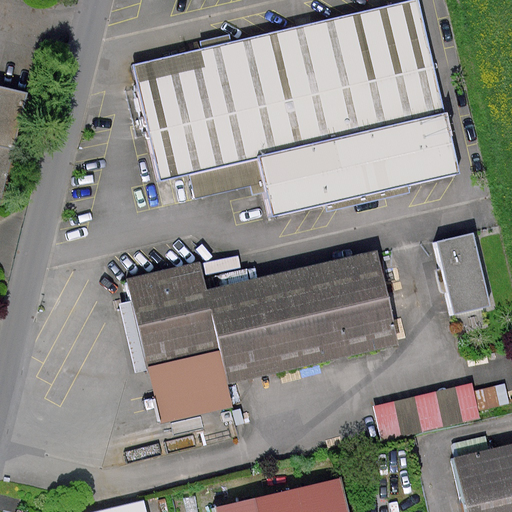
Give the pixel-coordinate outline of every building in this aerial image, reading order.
[(443,114),(417,0),(138,66),(165,179),(263,156),(443,114)] [(0,190),(24,93),(0,87),(0,190)] [(443,114),(263,156),(276,214),(355,196),(457,172),(443,114)] [(474,234),(434,243),(451,314),(491,304),(474,234)] [(199,266),(131,282),(151,366),(163,420),(231,404),(226,382),(334,356),(396,342),(375,254),(205,293),(199,266)] [(377,434),(478,418),(472,381),(371,398),(377,434)] [(511,511),(511,447),(457,460),(468,511),(511,511)] [(218,509),(219,511),(345,511),(339,482),(218,509)] [(142,511),(140,501),(93,511),(142,511)]
